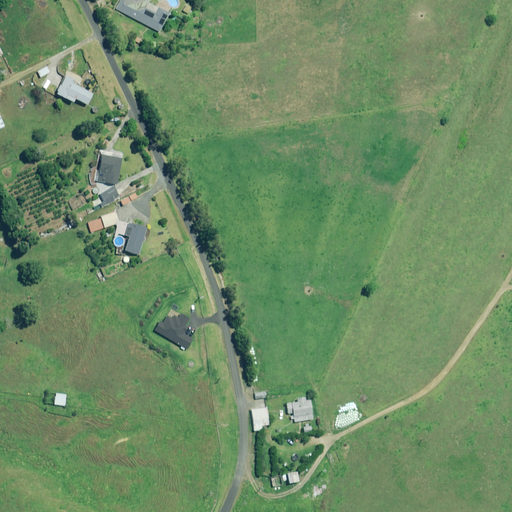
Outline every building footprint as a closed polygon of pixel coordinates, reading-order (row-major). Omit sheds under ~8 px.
[(160,0),(158,0),(155,6),(148,3),(149,0),(120,0),(116,9),(160,32),(167,17),(169,13),(173,6),(160,0)] [(50,72),(46,66),(37,72),(40,78),(50,72)] [(74,80),(65,75),(56,94),(73,102),(75,99),(87,105),(93,94),(72,84),(74,80)] [(121,158),(101,154),(98,171),(91,169),(88,183),(93,184),(94,181),(117,185),(121,158)] [(120,197),(113,185),(99,194),(103,201),(99,203),(102,208),(120,197)] [(130,202),(127,197),(120,201),(122,205),(130,202)] [(119,222),(115,211),(100,217),(104,227),(119,222)] [(102,229),(99,219),(87,223),(91,233),(102,229)] [(145,228),(119,222),(118,226),(116,226),(114,233),(128,236),(124,252),(139,255),(145,228)] [(131,259),(125,256),(122,262),(128,265),(131,259)] [(180,314),(178,317),(172,314),(170,318),(166,316),(162,323),(158,321),(153,331),(187,349),(193,338),(183,332),(190,319),(180,314)] [(66,395),(55,394),(53,405),(65,406),(66,395)] [(305,397),(296,399),(297,402),(286,404),(287,414),(293,413),(294,422),(313,419),(310,401),(306,401),(305,397)] [(268,425),(266,408),(251,410),(253,431),(261,430),(261,426),(268,425)] [(298,481),(296,472),(287,474),(288,483),(298,481)] [(286,484),(284,474),(270,477),(272,486),(286,484)]
